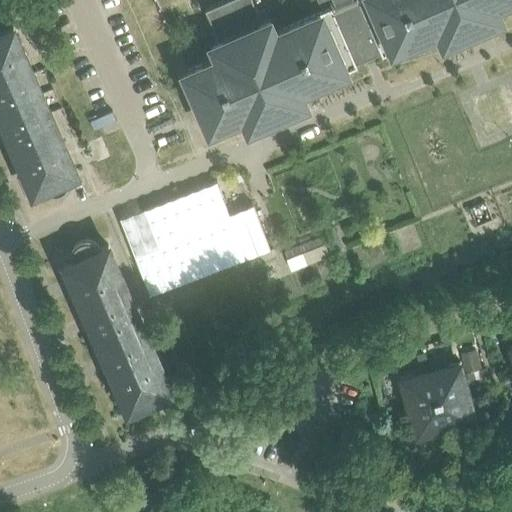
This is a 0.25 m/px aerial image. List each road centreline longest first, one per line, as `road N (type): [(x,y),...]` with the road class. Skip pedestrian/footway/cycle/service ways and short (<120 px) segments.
road 1 (residential): [(372,93),(0,242)]
road 2 (residential): [(295,480),(335,366),(511,306)]
road 3 (residential): [(66,466),(92,468),(163,441),(295,480)]
road 4 (residential): [(66,466),(71,436),(0,242)]
